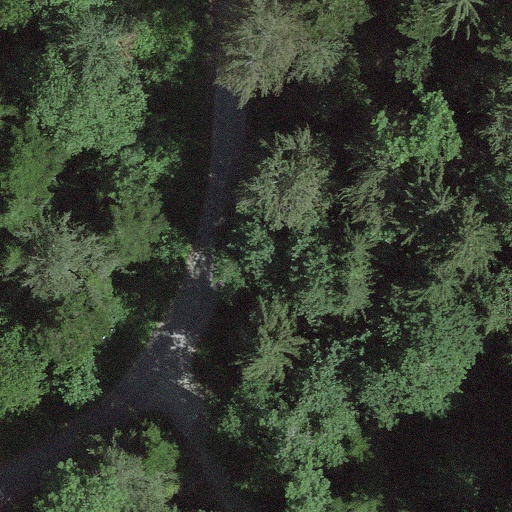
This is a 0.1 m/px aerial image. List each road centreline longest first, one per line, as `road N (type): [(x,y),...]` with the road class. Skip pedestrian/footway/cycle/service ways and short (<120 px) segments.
road 1 (tertiary): [(237,0),(226,211),(176,341),(103,407),(0,459)]
road 2 (track): [(157,362),(258,511)]
